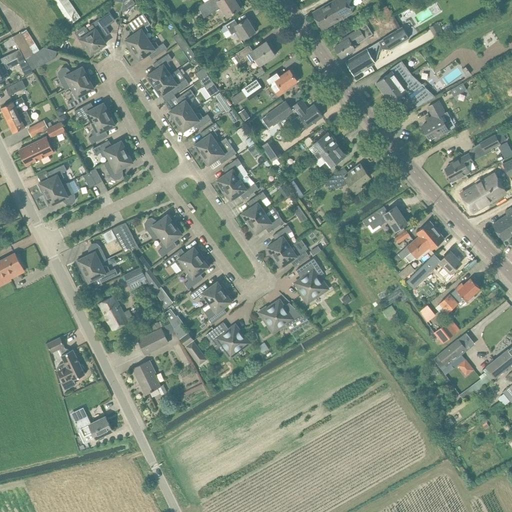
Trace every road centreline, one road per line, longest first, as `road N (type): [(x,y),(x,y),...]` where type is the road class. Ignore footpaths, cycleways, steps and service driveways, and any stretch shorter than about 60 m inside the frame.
road 1 (secondary): [(511,275),(410,169),(283,0)]
road 2 (unclassified): [(176,511),(45,240)]
road 3 (residential): [(189,167),(261,283),(251,289),(236,279),(164,182)]
road 4 (residential): [(164,182),(110,81),(116,67),(189,167)]
road 5 (residential): [(45,240),(164,182)]
